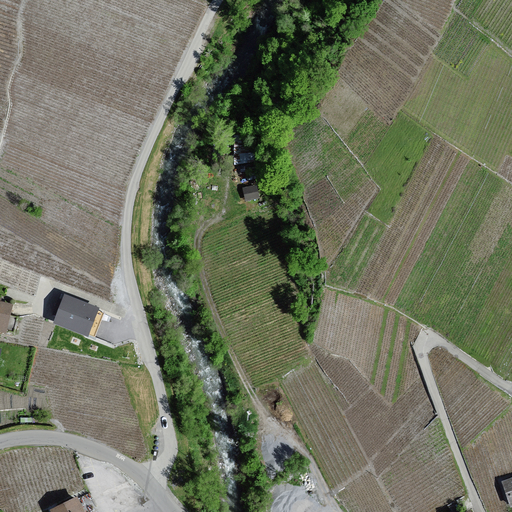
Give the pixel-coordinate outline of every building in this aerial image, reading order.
[(252,133),(234,134),(236,162),(254,161),(252,133)] [(256,184),(243,187),(245,200),(258,198),(256,184)] [(99,308),(63,293),(61,300),(57,299),(50,317),(53,318),(51,322),(88,338),(90,334),(94,336),(104,312),(98,311),(99,308)] [(15,307),(0,302),(0,333),(7,336),(15,307)] [(86,511),(78,496),(51,510),(52,511),(86,511)]
